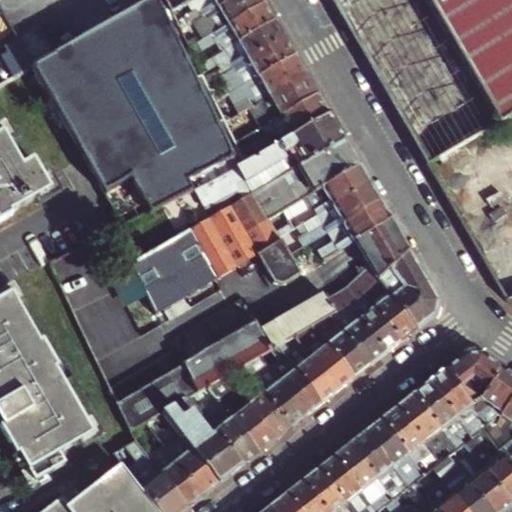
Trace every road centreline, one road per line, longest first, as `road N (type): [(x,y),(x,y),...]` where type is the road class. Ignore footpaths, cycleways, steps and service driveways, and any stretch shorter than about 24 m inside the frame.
road 1 (residential): [(291,0),(476,314)]
road 2 (residential): [(224,511),(476,314)]
